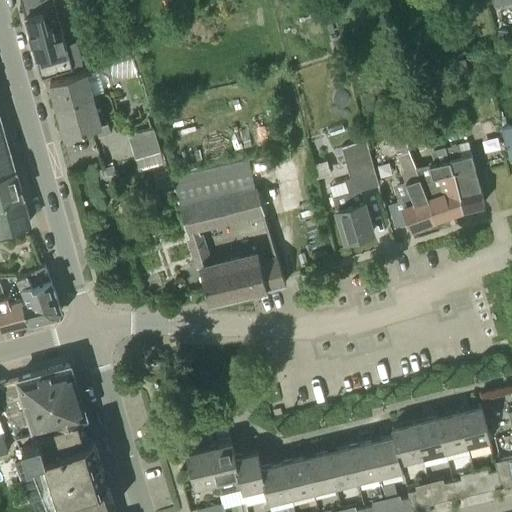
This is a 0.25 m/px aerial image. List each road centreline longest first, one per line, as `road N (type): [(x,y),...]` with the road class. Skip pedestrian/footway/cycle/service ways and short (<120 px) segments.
road 1 (residential): [(89,329),(354,325),(411,308),(472,266),(511,255)]
road 2 (residential): [(89,329),(0,15)]
road 3 (residential): [(142,511),(89,329)]
